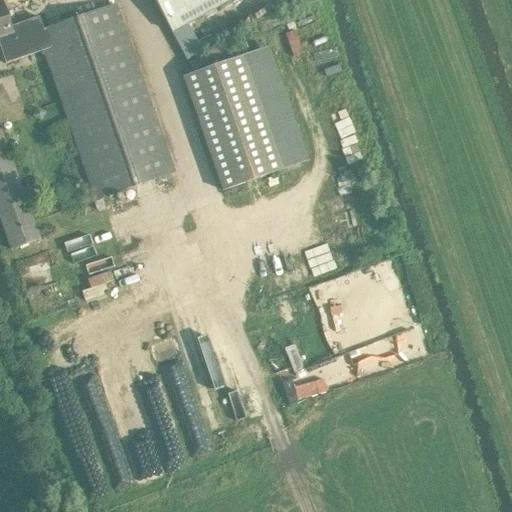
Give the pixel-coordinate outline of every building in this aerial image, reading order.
[(153,0),(187,61),(202,52),(186,25),(231,0),(153,0)] [(0,50),(5,65),(43,52),(36,33),(43,30),(39,16),(9,27),(0,1),(0,50)] [(115,5),(43,30),(36,33),(43,52),(55,85),(59,99),(95,201),(174,173),(115,5)] [(242,57),(183,78),(223,191),(281,171),(242,57)] [(0,221),(10,250),(40,239),(0,126),(0,221)]
